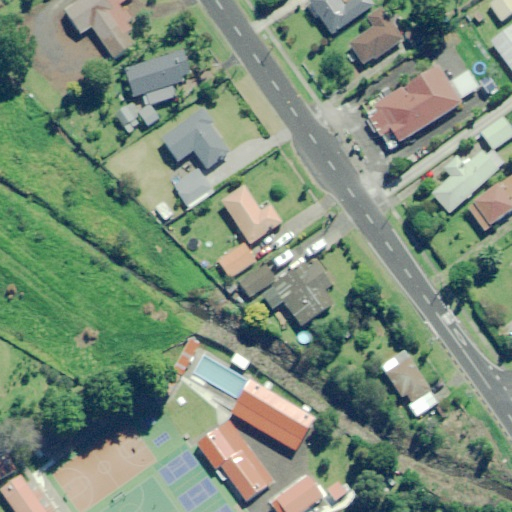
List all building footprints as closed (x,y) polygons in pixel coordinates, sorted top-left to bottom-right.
[(139,44),(106,0),(80,0),(65,11),(82,34),(91,27),(116,61),(139,44)] [(356,0),(343,9),(336,0),(311,0),(307,3),(330,36),(372,7),(366,0),(356,0)] [(511,14),(511,0),(494,0),(487,5),(499,23),(511,14)] [(403,41),(381,9),(365,20),(372,29),(348,45),(364,68),(403,41)] [(511,26),(489,44),(511,74),(511,26)] [(189,77),(181,53),(122,73),(131,100),(144,95),(148,107),(174,99),(171,88),(182,84),(181,79),(189,77)] [(447,84),(437,68),(402,90),(401,88),(371,106),(373,111),(365,116),(379,138),(388,132),(396,145),(461,106),(458,101),(477,90),(466,72),(447,84)] [(487,77),(477,84),(487,98),(497,91),(487,77)] [(136,115),(129,105),(113,116),(121,128),(137,117),(145,129),(157,120),(148,107),(136,115)] [(212,126),(201,112),(158,142),(175,165),(190,154),(203,172),(228,155),(209,128),(212,126)] [(511,137),(511,134),(501,119),(479,135),(491,153),(511,137)] [(485,159),(480,154),(463,169),(455,160),(442,171),(449,180),(430,196),(447,216),(503,167),(491,153),(485,159)] [(210,191),(197,171),(172,187),(185,207),(210,191)] [(511,211),(511,176),(465,211),(482,234),(511,211)] [(259,214),(242,189),(219,205),(248,247),(280,225),(268,208),(259,214)] [(170,215),(162,202),(151,210),(159,222),(170,215)] [(243,247),(215,264),(226,281),(253,264),(243,247)] [(306,268),(304,265),(261,295),(289,336),(334,304),(324,291),(329,287),(312,263),(306,268)] [(253,296),(275,282),(265,269),(244,283),(253,296)] [(180,375),(197,345),(187,340),(170,370),(180,375)] [(436,405),(407,358),(382,373),(398,398),(400,397),(414,419),(436,405)] [(155,389),(168,396),(178,377),(166,370),(155,389)] [(250,384),(237,406),(299,442),(312,419),(250,384)] [(212,416),(196,396),(167,418),(178,431),(182,428),(187,434),(212,416)] [(217,428),(195,444),(212,467),(219,463),(244,499),(267,483),(241,448),(235,453),(217,428)] [(338,441),(311,444),(314,475),(341,472),(338,441)] [(0,450),(0,477),(5,475),(10,473),(13,471),(2,450),(0,450)] [(305,476),(273,499),(282,511),(301,511),(321,498),(305,476)] [(44,511),(21,478),(1,492),(14,511),(44,511)] [(334,501),(344,493),(336,483),(326,491),(334,501)]
